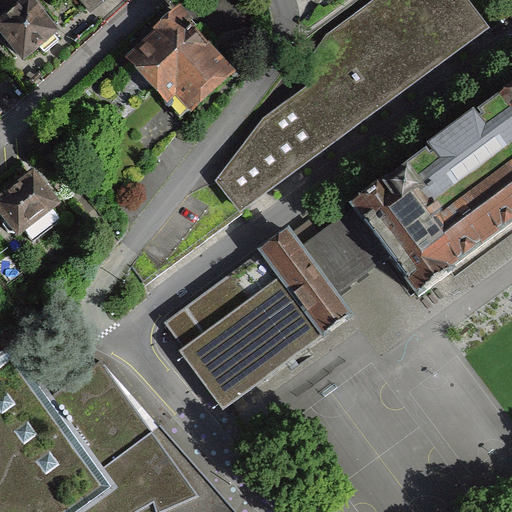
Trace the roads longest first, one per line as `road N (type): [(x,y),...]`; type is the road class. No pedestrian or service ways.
road 1 (residential): [(119,322),(511,38)]
road 2 (residential): [(119,322),(99,322),(87,310),(89,288),(265,66),(282,16),(277,0)]
road 3 (residential): [(280,511),(119,322)]
road 4 (residential): [(143,0),(0,132)]
